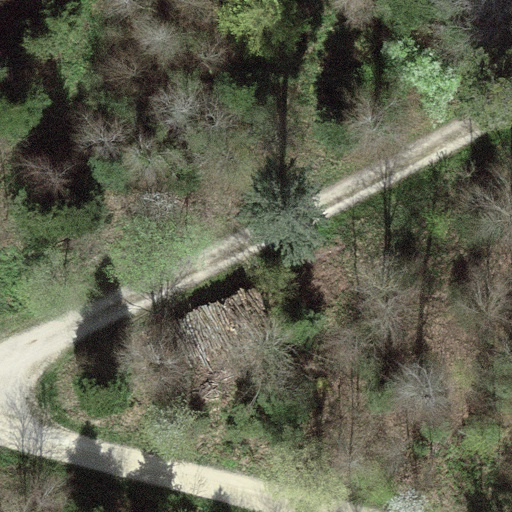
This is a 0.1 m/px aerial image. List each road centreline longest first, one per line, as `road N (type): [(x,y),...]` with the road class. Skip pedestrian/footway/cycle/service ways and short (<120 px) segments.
road 1 (track): [(511,106),(0,362)]
road 2 (track): [(332,511),(0,422)]
